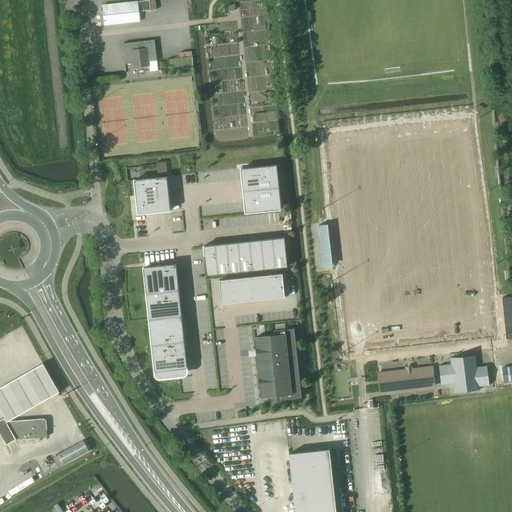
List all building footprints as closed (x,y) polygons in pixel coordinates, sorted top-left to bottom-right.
[(149,1),(139,2),(140,12),(150,10),(149,1)] [(103,6),(105,24),(105,25),(140,21),(138,2),(103,6)] [(123,44),(125,65),(134,64),(134,68),(149,66),(148,62),(157,61),(155,40),(123,44)] [(277,165),(241,169),(242,180),(244,202),(245,213),(246,213),(281,209),(277,165)] [(167,177),(134,180),(136,196),(137,202),(136,202),(137,206),(138,214),(143,214),(146,214),(147,213),(170,211),(167,177)] [(335,270),(330,224),(329,220),(327,220),(327,224),(319,225),(324,268),(332,267),(333,271),(335,270)] [(204,246),(203,246),(204,256),(205,256),(207,276),(287,267),(285,248),(286,248),(284,238),(283,238),(205,246),(204,246)] [(176,264),(144,268),(155,372),(187,368),(176,264)] [(282,274),(219,280),(222,304),(285,297),(282,274)] [(511,296),(502,298),(507,339),(511,338),(511,296)] [(274,336),(255,338),(262,397),(281,395),(281,400),(302,398),(295,328),(274,331),(274,336)] [(439,366),(441,385),(453,384),(454,393),(480,390),(479,387),(489,386),(487,366),(477,367),(476,355),(450,358),(451,364),(439,366)] [(43,363),(0,387),(0,407),(7,421),(59,391),(43,363)] [(378,373),(379,381),(380,392),(435,386),(433,366),(378,373)] [(511,366),(502,368),(504,382),(511,381),(511,366)] [(0,420),(0,433),(6,445),(12,442),(16,439),(17,439),(34,438),(47,437),(46,422),(39,422),(8,424),(4,418),(0,420)] [(333,479),(329,449),(289,454),(295,511),(336,511),(336,510),(342,509),(339,479),(333,479)] [(58,455),(53,458),(59,469),(64,466),(58,455)]
